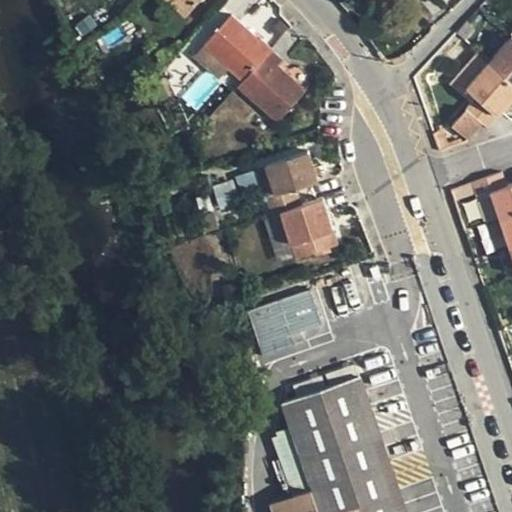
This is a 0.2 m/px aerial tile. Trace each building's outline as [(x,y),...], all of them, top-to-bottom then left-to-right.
[(171,0),(189,16),(203,0),(171,0)] [(372,0),(385,14),(399,0),(372,0)] [(235,16),(207,46),(246,80),(241,86),(280,121),(307,91),(280,66),(283,62),(271,52),(274,48),(264,39),(262,41),(235,16)] [(511,36),(468,86),(479,96),(454,124),(471,139),(485,123),(490,127),(511,101),(511,36)] [(239,178),(246,200),(266,193),(274,216),(284,212),(300,259),(341,245),(325,199),(304,206),(298,189),(318,182),(308,152),(259,169),(259,172),(239,178)] [(505,175),(475,185),(479,197),(492,192),(511,251),(511,185),(509,187),(505,175)] [(233,188),(218,193),(223,211),(239,206),(233,188)] [(310,291),(249,312),(262,358),(293,347),(290,336),(321,324),(310,291)] [(407,511),(362,376),(287,402),(297,431),(276,438),(295,495),(273,503),(276,511),(407,511)]
